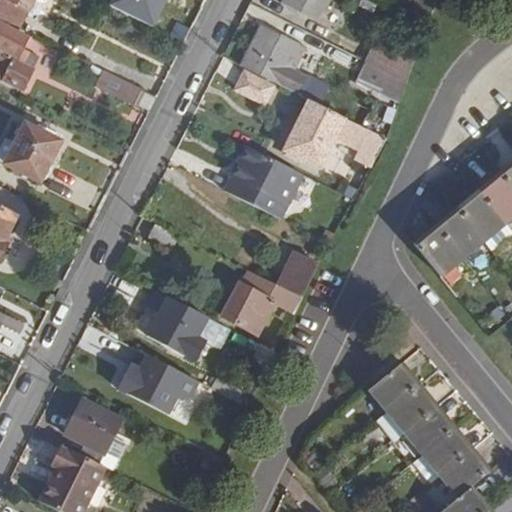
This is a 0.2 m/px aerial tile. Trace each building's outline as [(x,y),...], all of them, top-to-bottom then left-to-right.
[(0,0),(0,18),(3,20),(20,29),(34,0),(0,0)] [(81,0),(74,0),(70,8),(84,16),(90,4),(81,0)] [(171,0),(142,0),(166,12),(171,0)] [(284,0),(283,3),(319,22),(330,0),(284,0)] [(378,0),(376,0),(360,0),(358,6),(373,12),(378,0)] [(437,0),(403,0),(399,10),(428,25),(437,0)] [(0,49),(2,51),(0,54),(0,77),(24,90),(35,68),(18,59),(31,34),(20,29),(3,20),(0,18),(0,49)] [(307,47),(263,26),(243,67),(298,94),(307,74),(295,69),(307,47)] [(375,43),(366,63),(407,83),(414,63),(375,43)] [(366,63),(357,80),(400,102),(407,83),(366,63)] [(274,86),(244,71),(235,89),(265,104),(274,86)] [(102,90),(135,105),(142,90),(137,88),(112,75),(110,74),(102,90)] [(321,169),(337,137),(361,150),(356,160),(371,168),(377,158),(387,139),(309,100),(284,151),(321,169)] [(62,142),(25,123),(5,165),(41,183),(62,142)] [(253,150),(248,148),(240,164),(245,167),(253,150)] [(240,164),(225,192),(282,221),(304,176),(259,154),(253,150),(245,167),(240,164)] [(511,161),(498,173),(477,190),(455,208),(435,225),(414,242),(441,277),(463,259),(484,242),(506,224),(511,219),(511,161)] [(17,218),(0,209),(0,259),(9,244),(5,242),(17,218)] [(148,238),(173,251),(180,237),(155,224),(148,238)] [(511,238),(511,230),(506,224),(484,242),(494,254),(511,238)] [(318,266),(296,255),(279,287),(303,298),(318,266)] [(259,336),(276,306),(295,316),(303,298),(279,287),(249,272),(224,316),(259,336)] [(207,341),(198,337),(206,323),(208,319),(155,292),(148,306),(159,312),(148,335),(198,360),(207,341)] [(207,341),(220,348),(227,334),(206,323),(198,337),(207,341)] [(194,379),(149,356),(142,371),(126,362),(114,387),(164,412),(172,395),(176,396),(186,394),(194,379)] [(388,414),(405,435),(423,456),(441,478),(458,499),(442,511),(488,511),(471,489),(490,473),(473,452),(455,431),(437,409),(419,388),(401,366),(369,391),(388,414)] [(218,380),(213,388),(240,402),(245,394),(218,380)] [(205,384),(201,393),(246,417),(250,407),(240,402),(213,388),(205,384)] [(85,445),(81,453),(101,463),(115,470),(128,442),(115,435),(123,419),(83,400),(66,435),(85,445)] [(59,468),(41,502),(60,511),(83,511),(96,487),(106,467),(95,461),(62,445),(52,465),(59,468)] [(217,477),(224,461),(209,453),(201,469),(217,477)]
